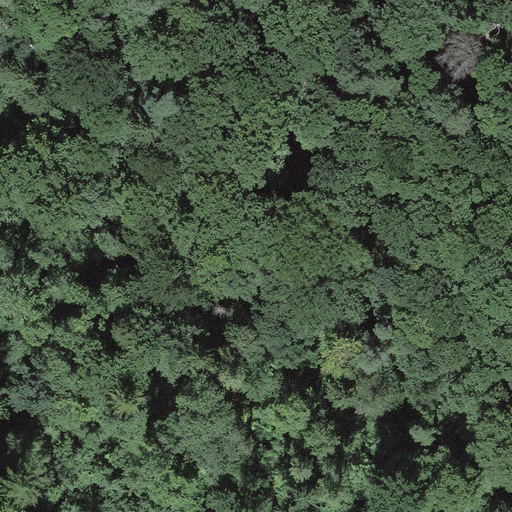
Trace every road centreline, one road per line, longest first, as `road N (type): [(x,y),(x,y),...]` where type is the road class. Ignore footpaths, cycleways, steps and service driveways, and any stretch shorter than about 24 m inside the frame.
road 1 (track): [(501,81),(490,129),(492,193),(511,244)]
road 2 (track): [(511,438),(441,478),(390,494),(375,511)]
